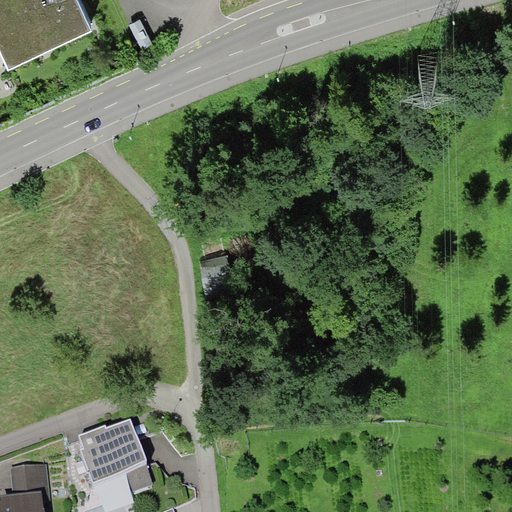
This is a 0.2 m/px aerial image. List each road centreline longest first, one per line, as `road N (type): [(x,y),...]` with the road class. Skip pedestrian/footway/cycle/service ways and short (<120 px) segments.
road 1 (secondary): [(396,0),(229,54),(0,156)]
road 2 (track): [(204,431),(184,262),(83,117)]
road 3 (residential): [(213,511),(204,431),(175,401),(157,395),(130,397),(0,445)]
